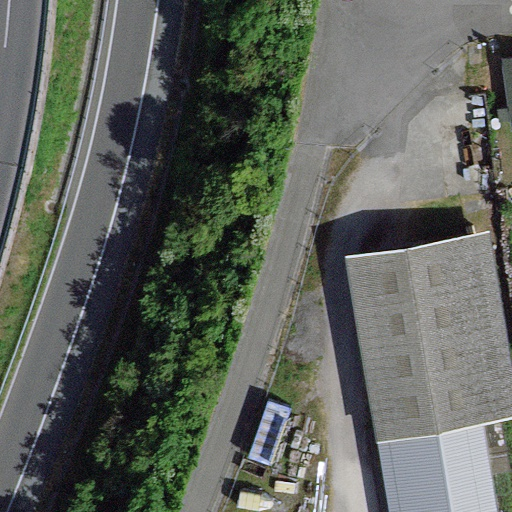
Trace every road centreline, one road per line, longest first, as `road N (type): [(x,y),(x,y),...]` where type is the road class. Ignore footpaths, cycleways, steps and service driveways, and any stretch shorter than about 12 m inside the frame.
road 1 (motorway): [(0,482),(81,268),(116,146),(143,0)]
road 2 (unclassified): [(196,511),(270,315),(313,141)]
road 3 (residential): [(313,141),(329,84),(377,36),(478,0)]
